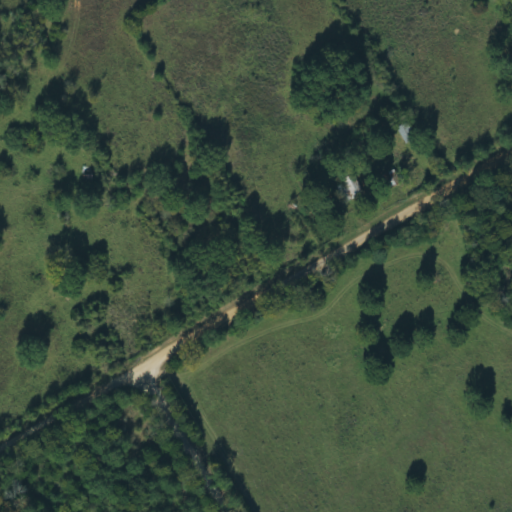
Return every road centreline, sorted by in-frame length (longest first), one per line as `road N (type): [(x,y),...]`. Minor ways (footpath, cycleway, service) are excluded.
road 1 (residential): [(0,446),(511,162)]
road 2 (residential): [(235,511),(144,365)]
